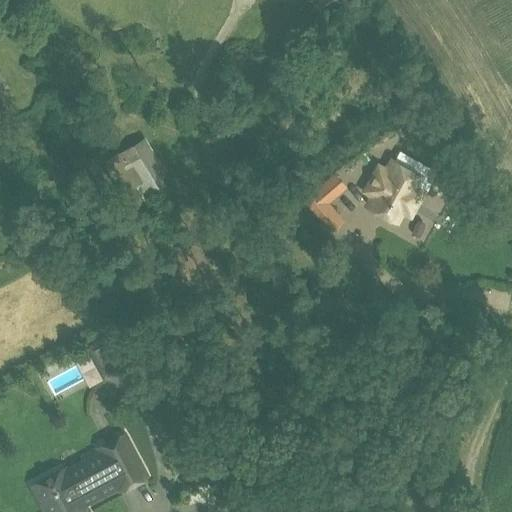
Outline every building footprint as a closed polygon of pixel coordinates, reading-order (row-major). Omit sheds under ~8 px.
[(131,180),(143,200),(167,187),(161,176),(166,172),(145,137),(115,154),(131,180)] [(379,206),(406,221),(412,209),(420,214),(428,200),(420,196),(428,181),(423,178),(426,173),(404,161),(398,173),(390,169),(382,184),(390,188),(379,206)] [(302,200),(330,234),(345,221),(329,202),(347,187),(335,173),(302,200)] [(115,328),(84,343),(103,379),(133,363),(115,328)] [(67,404),(97,392),(91,379),(62,391),(67,404)] [(87,511),(83,503),(81,504),(77,497),(87,492),(92,500),(119,486),(121,489),(145,476),(123,434),(98,447),(100,451),(82,461),(86,468),(69,478),(64,468),(32,485),(46,511),(87,511)] [(411,510),(422,511),(432,511),(437,492),(415,487),(411,510)] [(200,491),(201,511),(231,510),(230,490),(200,491)]
